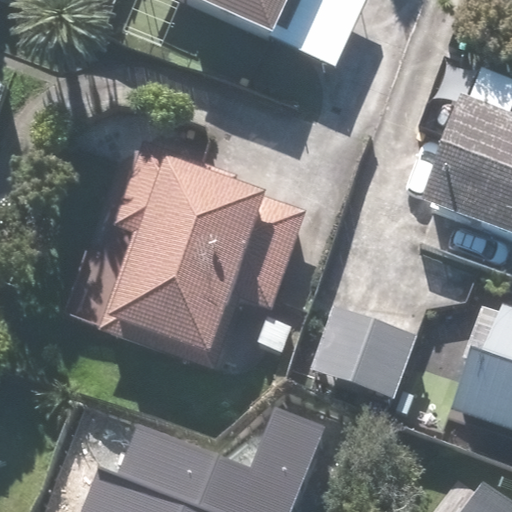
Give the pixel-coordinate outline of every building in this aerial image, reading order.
[(358,8),(339,0),(146,0),(168,10),(165,15),(258,57),(260,51),(325,81),(358,8)] [(407,218),(511,258),(511,138),(503,135),(511,111),(511,89),(477,76),(460,119),(437,110),(424,145),(434,149),(407,218)] [(106,239),(124,246),(85,348),(191,388),(259,207),(136,160),(106,239)] [(406,353),(325,316),(296,379),(377,415),(406,353)] [(511,323),(493,316),(470,376),(449,368),(430,418),(511,449),(511,323)] [(102,467),(81,511),(84,511),(287,511),(321,443),(281,424),(257,475),(143,421),(118,475),(102,467)] [(408,511),(491,511),(469,496),(438,472),(408,511)]
